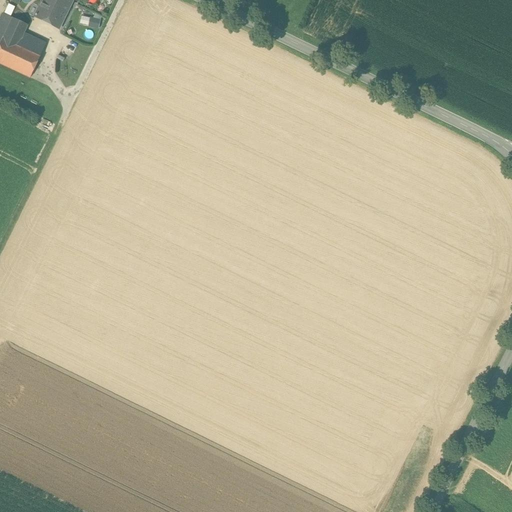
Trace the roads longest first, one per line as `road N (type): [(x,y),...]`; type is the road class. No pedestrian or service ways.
road 1 (secondary): [(206,0),(496,141)]
road 2 (secondary): [(511,348),(431,511)]
road 3 (track): [(0,250),(71,102)]
